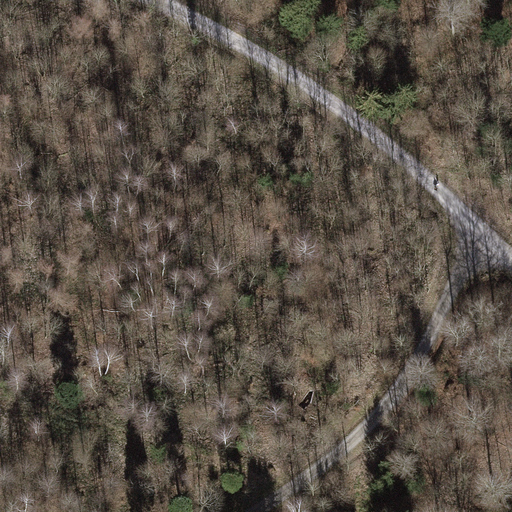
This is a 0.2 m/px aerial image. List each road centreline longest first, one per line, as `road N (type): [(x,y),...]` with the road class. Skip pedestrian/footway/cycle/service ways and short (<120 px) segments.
road 1 (track): [(155,0),(305,83),(415,169),(511,261)]
road 2 (track): [(479,232),(437,329),(385,406),(259,511)]
